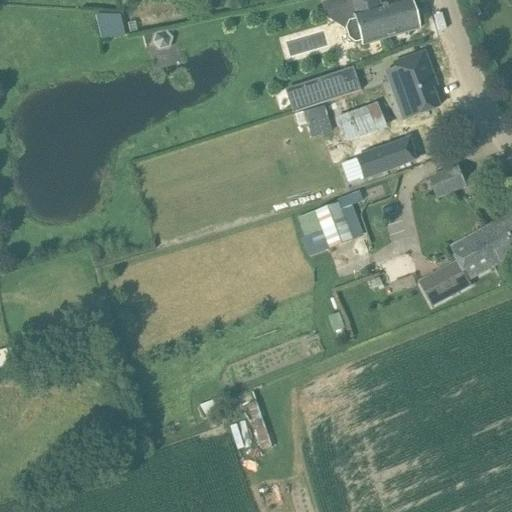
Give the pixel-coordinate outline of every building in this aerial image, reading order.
[(400,0),(375,7),(372,0),(334,0),(329,2),(332,13),(347,22),(355,19),(362,46),(418,30),(409,0),(400,0)] [(120,16),(95,15),(101,40),(124,35),(120,16)] [(172,39),(164,31),(153,33),(153,34),(142,37),(144,46),(151,44),(158,52),(169,49),(172,39)] [(401,86),(391,90),(402,120),(438,108),(428,82),(427,79),(432,78),(423,53),(393,64),(401,86)] [(287,92),(294,113),(359,91),(352,70),(287,92)] [(344,96),(348,111),(371,105),(368,91),(344,96)] [(408,139),(355,158),(363,180),(416,161),(408,139)] [(466,188),(458,167),(430,178),(439,198),(466,188)] [(338,203),(297,219),(304,238),(302,239),(309,257),(323,252),(316,234),(321,231),(328,250),(361,237),(354,218),(356,217),(351,205),(340,209),(338,203)] [(511,215),(491,227),(499,242),(483,251),(493,268),(511,257),(511,215)] [(499,242),(491,227),(450,249),(457,261),(418,283),(433,309),(472,287),(469,281),(493,268),(483,251),(499,242)] [(414,276),(410,261),(383,270),(388,284),(414,276)] [(340,313),(328,317),(334,333),(346,329),(340,313)] [(252,403),(259,431),(268,429),(261,401),(252,403)]
